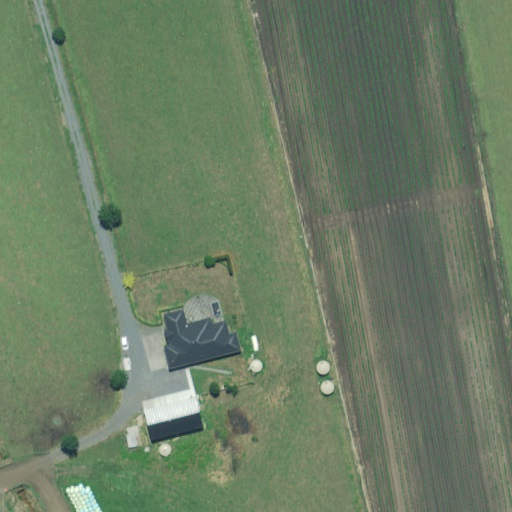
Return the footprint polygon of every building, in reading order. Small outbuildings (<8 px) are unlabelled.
[(190,325),(186,311),(162,317),(170,346),(166,347),(172,370),(245,352),(237,320),(216,325),(214,319),(190,325)] [(252,363),(251,364),(251,367),(251,368),(251,369),(251,371),(252,372),(253,373),(254,374),(255,375),(256,375),(258,375),(259,375),(260,375),(261,375),(263,374),(264,373),(265,372),(265,371),(266,370),(266,368),(266,367),(266,366),(265,364),(265,363),(264,362),(263,361),(262,361),(261,360),(259,360),(258,360),(256,360),(255,360),(254,361),(253,362),(252,363)] [(186,424),(182,403),(165,407),(169,428),(186,424)] [(165,429),(161,409),(150,411),(154,431),(165,429)] [(140,448),(137,435),(128,437),(132,450),(140,448)]
